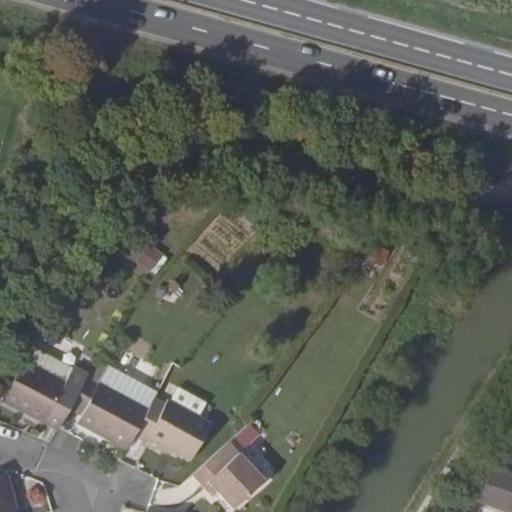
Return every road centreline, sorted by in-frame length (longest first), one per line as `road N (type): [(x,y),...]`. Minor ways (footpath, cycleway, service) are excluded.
road 1 (residential): [(0,286),(69,201),(133,147),(208,137),(286,153),(422,208)]
road 2 (trunk): [(90,0),(511,116)]
road 3 (trunk): [(511,77),(237,0)]
